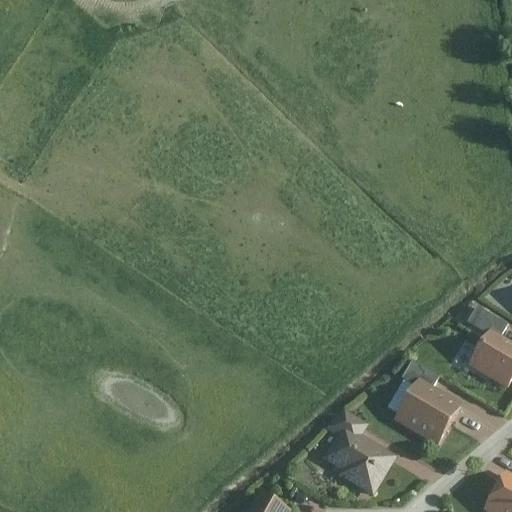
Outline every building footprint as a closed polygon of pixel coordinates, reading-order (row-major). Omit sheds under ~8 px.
[(508,329),(479,311),(469,326),(488,337),(498,344),(508,329)] [(509,389),(511,384),(511,352),(498,344),(488,337),(470,365),(509,389)] [(439,378),(414,363),(403,382),(417,391),(421,385),(431,391),(439,378)] [(431,391),(421,385),(417,391),(396,427),(437,452),(462,410),(431,391)] [(366,430),(344,417),(327,434),(338,442),(343,433),(358,443),(366,430)] [(374,503),(397,467),(358,443),(343,433),(338,442),(325,463),(347,477),(343,483),(374,503)] [(511,511),(511,484),(504,480),(484,511),(511,511)] [(278,511),(261,502),(254,511),(278,511)]
